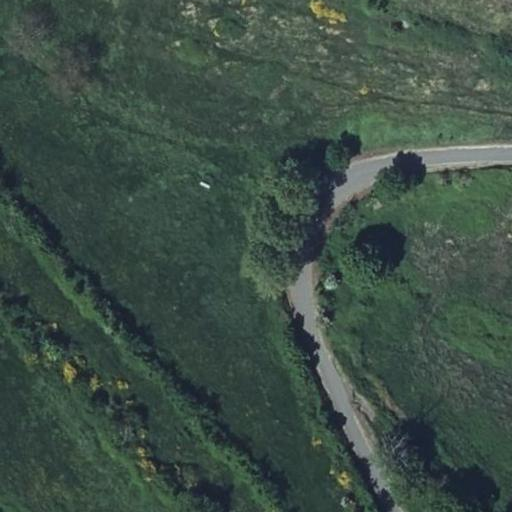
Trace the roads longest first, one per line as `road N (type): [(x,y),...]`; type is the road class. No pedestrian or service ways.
road 1 (unclassified): [(511,153),(387,164),(340,186),(314,212),(303,243),(299,279),(309,323),(395,511)]
road 2 (track): [(330,377),(472,511)]
